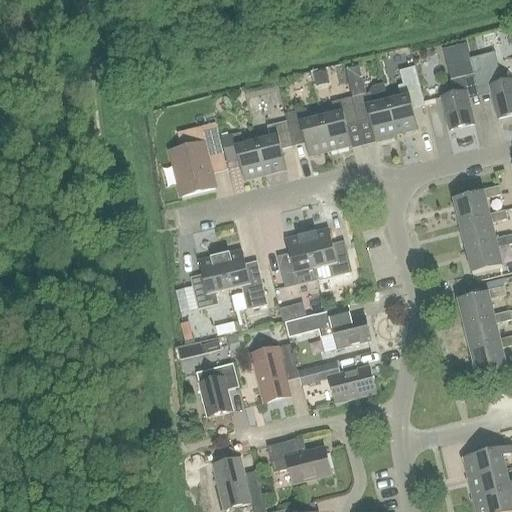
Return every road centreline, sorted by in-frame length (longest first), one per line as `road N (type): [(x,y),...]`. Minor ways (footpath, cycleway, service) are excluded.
road 1 (residential): [(400,406),(415,323),(383,182)]
road 2 (residential): [(191,219),(342,180),(383,182)]
road 3 (residential): [(400,406),(244,442)]
road 4 (residential): [(383,182),(511,151)]
